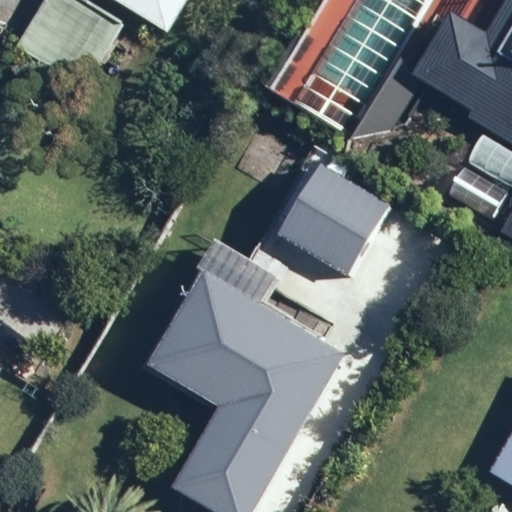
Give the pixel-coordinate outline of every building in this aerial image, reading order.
[(77,0),(55,0),(24,51),(91,92),(129,31),(77,0)] [(112,0),(179,40),(203,0),(112,0)] [(337,0),(275,94),(347,141),(440,0),(337,0)] [(426,86),(482,118),(477,126),(511,146),(511,237),(510,240),(511,240),(511,21),(500,43),(464,22),(426,86)] [(389,215),(368,252),(390,264),(363,312),(409,337),(457,252),(389,215)] [(233,419),(187,499),(210,511),(268,511),(355,362),(220,284),(165,380),(233,419)] [(511,451),(497,476),(511,485),(511,451)]
